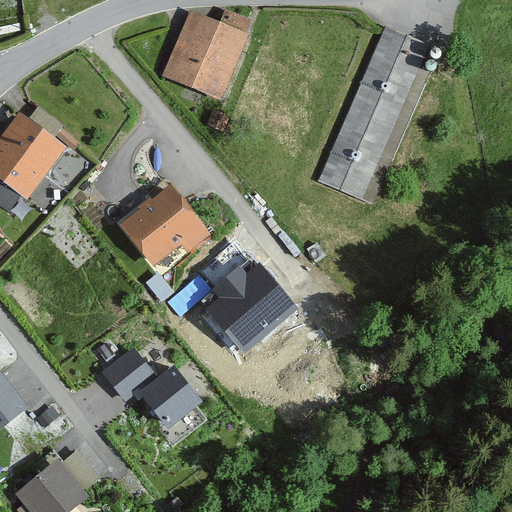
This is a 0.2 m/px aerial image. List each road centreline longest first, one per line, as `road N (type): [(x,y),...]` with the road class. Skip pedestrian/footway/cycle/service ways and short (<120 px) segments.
road 1 (residential): [(88,23),(306,300)]
road 2 (residential): [(0,326),(83,430)]
